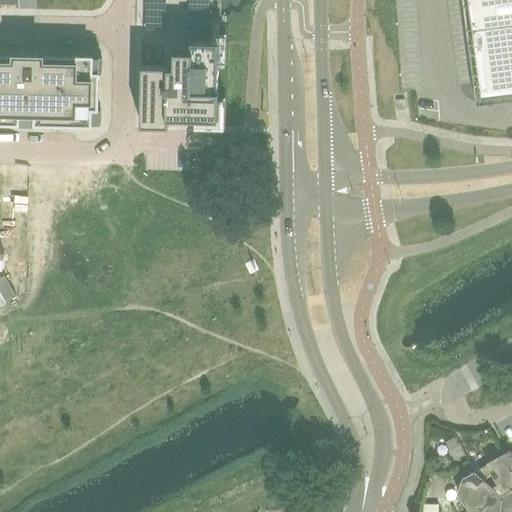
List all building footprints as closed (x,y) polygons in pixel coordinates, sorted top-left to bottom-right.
[(511,0),(467,0),(481,99),(511,94),(511,0)] [(142,66),(141,126),(169,126),(169,118),(196,119),(219,119),(219,97),(219,91),(218,91),(219,65),(219,42),(213,42),(191,41),(191,51),(174,51),(174,67),(171,67),(171,66),(142,66)] [(0,122),(92,125),(92,108),(99,108),(99,72),(93,72),(93,56),(0,53),(0,122)] [(132,293),(117,246),(72,261),(88,310),(64,356),(106,377),(128,334),(179,360),(201,318),(143,289),(132,293)] [(5,276),(0,278),(0,306),(7,303),(6,302),(16,297),(5,276)] [(511,511),(511,457),(510,454),(509,452),(463,478),(458,493),(469,510),(489,511),(511,511)]
